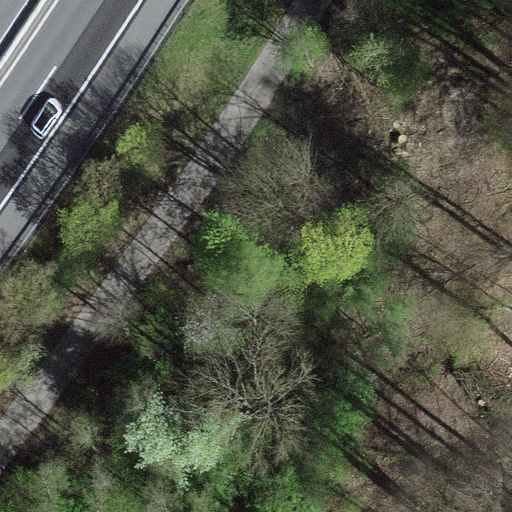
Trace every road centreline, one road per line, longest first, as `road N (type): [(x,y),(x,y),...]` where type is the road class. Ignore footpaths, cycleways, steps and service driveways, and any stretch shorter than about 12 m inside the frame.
road 1 (track): [(0,453),(213,157),(311,0)]
road 2 (motorway): [(0,145),(98,0)]
